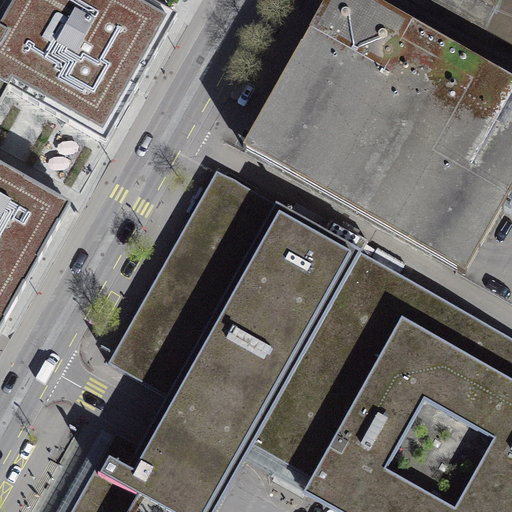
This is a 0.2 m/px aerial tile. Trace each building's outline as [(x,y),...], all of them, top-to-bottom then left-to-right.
[(0,86),(9,92),(106,147),(177,20),(141,0),(8,0),(0,15),(0,86)] [(511,83),(364,0),(329,0),(293,65),(253,135),(244,152),(465,277),(475,258),(511,193),(511,83)] [(429,0),(482,29),(498,0),(429,0)] [(511,0),(498,0),(482,29),(511,45),(511,0)] [(0,106),(9,92),(0,86),(0,106)] [(0,333),(70,209),(0,168),(0,333)] [(168,399),(253,447),(270,456),(368,511),(478,511),(501,471),(511,477),(511,340),(217,173),(108,365),(168,399)] [(253,447),(168,399),(151,428),(140,448),(116,434),(105,453),(72,511),(215,511),(236,477),(253,447)]
